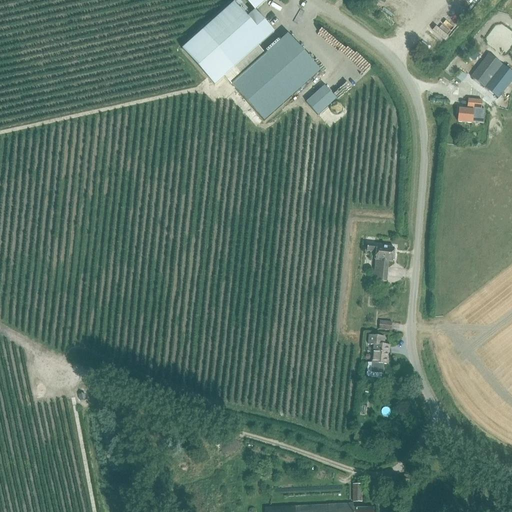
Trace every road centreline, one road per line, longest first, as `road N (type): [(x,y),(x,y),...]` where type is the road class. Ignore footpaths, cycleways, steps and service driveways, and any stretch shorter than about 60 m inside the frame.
road 1 (unclassified): [(511,468),(449,423),(431,400),(411,337),(426,134),(412,83),(382,47),(317,0)]
road 2 (track): [(197,88),(0,133)]
road 3 (track): [(66,369),(93,511)]
